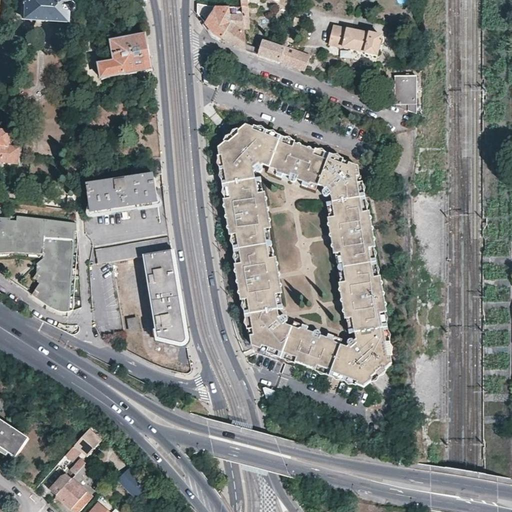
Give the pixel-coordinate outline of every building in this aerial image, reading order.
[(66,15),(74,16),(75,0),(21,0),(20,14),(65,16),(66,15)] [(247,0),(241,0),(242,6),(243,15),(245,30),(250,29),(247,5),(247,0)] [(205,24),(216,6),(210,6),(209,6),(197,4),(197,14),(201,19),(205,24)] [(229,6),(217,6),(216,6),(205,24),(207,26),(214,34),(218,37),(221,39),(228,25),(229,22),(229,20),(227,18),(226,21),(222,18),(224,16),(229,15),(229,6)] [(248,52),(245,30),(243,15),(229,15),(229,20),(229,22),(228,25),(221,39),(232,45),(241,50),(248,52)] [(292,32),(289,42),(298,45),(306,20),(297,17),(292,32)] [(365,55),(377,58),(382,37),(370,34),(370,36),(334,28),(330,46),(365,54),(365,55)] [(288,48),(289,42),(292,32),(288,31),(284,43),(286,44),(284,49),(265,42),(260,56),(269,59),(283,64),(288,48)] [(139,83),(154,79),(151,62),(146,35),(111,42),(115,61),(99,64),(102,78),(136,72),(139,83)] [(304,54),(288,48),(283,64),(293,68),(299,70),(304,54)] [(416,77),(396,78),(396,108),(403,111),(414,116),(416,117),(416,77)] [(326,371),(324,375),(339,380),(341,376),(352,381),(351,385),(359,388),(367,382),(365,379),(377,368),(380,372),(388,365),(387,357),(384,357),(382,343),(385,342),(383,329),(380,330),(378,314),(383,314),(381,301),(371,302),(372,299),(372,297),(371,295),(380,293),(378,278),(372,279),(370,265),(368,250),(373,249),(371,234),(361,236),(362,234),(362,232),(361,230),(360,229),(370,227),(368,212),(362,213),(360,199),(357,180),(361,180),(359,168),(349,164),(347,169),(327,161),(313,156),(315,152),(294,144),(292,148),(278,143),(253,134),(255,129),(246,126),(245,126),(239,131),(242,135),(229,145),(226,142),(218,148),(219,157),(223,156),(225,170),(221,171),(222,180),(223,184),(227,184),(230,198),(225,199),(227,214),(237,212),(236,215),(236,216),(237,218),(237,219),(228,220),(231,236),(235,235),(237,248),(239,263),(235,264),(238,279),(247,278),(246,280),(246,282),(247,284),(248,285),(239,286),(241,301),(245,300),(247,314),(243,314),(248,346),(250,347),(256,350),(258,346),(278,353),(291,358),(289,362),(301,366),(311,370),(313,366),(326,371)] [(278,143),(279,139),(255,129),(253,134),(278,143)] [(0,162),(2,162),(17,163),(19,147),(8,146),(9,131),(0,130),(0,162)] [(242,135),(239,131),(226,142),(229,145),(242,135)] [(292,148),(294,144),(279,139),(278,143),(292,148)] [(327,161),(329,157),(322,155),(315,152),(313,156),(327,161)] [(162,173),(161,158),(161,156),(151,157),(153,174),(162,173)] [(347,169),(349,164),(329,157),(327,161),(347,169)] [(153,174),(86,183),(90,213),(158,203),(153,174)] [(73,240),(74,231),(77,231),(77,223),(14,218),(0,219),(0,252),(14,252),(42,254),(42,258),(36,264),(37,264),(40,267),(36,273),(40,276),(37,281),(39,283),(35,289),(39,292),(36,297),(40,300),(48,306),(49,304),(51,305),(50,307),(56,309),(60,311),(68,311),(69,297),(74,297),(74,289),(70,288),(71,276),(75,276),(76,268),(71,267),(73,240)] [(145,256),(172,252),(170,238),(96,250),(98,264),(145,256)] [(176,279),(172,252),(145,256),(158,339),(181,344),(182,344),(185,342),(186,340),(186,339),(185,334),(176,279)] [(138,329),(136,318),(128,319),(129,330),(138,329)] [(258,346),(256,350),(276,357),(278,353),(258,346)] [(278,353),(276,357),(289,362),(291,358),(278,353)] [(313,366),(311,370),(324,375),(326,371),(313,366)] [(365,379),(367,382),(380,372),(377,368),(365,379)] [(341,376),(339,380),(351,385),(352,381),(341,376)] [(0,447),(16,458),(29,439),(0,418),(0,447)] [(102,440),(89,428),(72,447),(65,455),(58,463),(65,470),(73,461),(82,451),(88,456),(102,440)] [(76,474),(84,466),(87,462),(83,458),(74,468),(73,468),(71,470),(76,474)] [(58,495),(57,496),(75,511),(79,511),(93,496),(76,481),(87,469),(84,466),(76,474),(73,477),(58,495)] [(133,496),(143,486),(125,470),(115,480),(133,496)] [(73,477),(68,473),(62,475),(50,488),(58,495),(73,477)] [(108,511),(99,503),(91,511),(108,511)]
